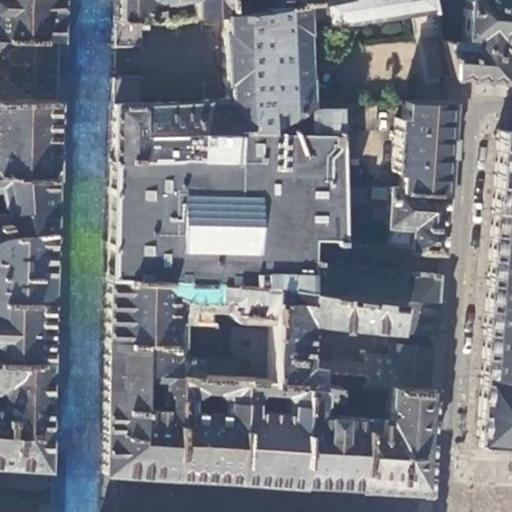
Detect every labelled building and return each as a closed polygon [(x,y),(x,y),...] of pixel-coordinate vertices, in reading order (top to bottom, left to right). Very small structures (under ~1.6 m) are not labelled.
[(0,0),(0,34),(53,34),(54,7),(53,0),(0,0)] [(111,0),(112,1),(111,17),(143,16),(154,15),(153,0),(170,0),(170,3),(193,1),(194,14),(220,13),(228,13),(227,0),(111,0)] [(431,0),(321,0),(273,7),(240,11),(240,12),(228,13),(220,13),(221,29),(218,29),(218,36),(221,36),(221,45),(218,45),(219,51),(221,51),(221,53),(221,60),(219,60),(219,66),(222,66),(222,75),(220,75),(220,82),(222,82),(222,97),(200,97),(200,99),(189,99),(191,131),(193,131),(260,129),(260,108),(271,108),(271,125),(306,103),(306,75),(304,75),(302,33),(305,33),(304,19),(322,19),(323,24),(325,26),(328,28),(333,27),(434,10),(431,0)] [(487,79),(511,80),(511,0),(464,0),(461,42),(441,40),(448,76),(487,79)] [(143,16),(111,17),(110,44),(135,43),(135,28),(143,27),(143,16)] [(0,99),(51,99),(52,82),(52,57),(53,34),(0,34),(0,46),(5,46),(5,80),(0,80),(0,99)] [(135,75),(109,76),(107,120),(106,156),(173,154),(173,152),(172,152),(172,138),(190,138),(190,143),(193,143),(193,131),(191,131),(189,99),(137,101),(135,75)] [(0,174),(49,175),(50,139),(51,99),(0,99),(0,174)] [(443,146),(446,100),(401,101),(400,117),(395,118),(390,171),(396,171),(395,188),(440,192),(443,146)] [(173,154),(106,156),(106,175),(105,210),(103,252),(102,276),(268,283),(306,287),(433,300),(434,274),(306,260),(308,236),(334,237),(333,183),(333,168),(332,129),(332,102),(309,103),(309,126),(260,129),(193,131),(193,143),(193,154),(173,154)] [(373,102),(332,102),(332,129),(373,128),(373,102)] [(511,131),(495,130),(473,447),(486,448),(486,446),(499,447),(499,449),(509,450),(509,448),(511,447),(511,131)] [(363,170),(333,168),(333,183),(363,185),(363,170)] [(0,235),(47,229),(48,211),(49,175),(0,174),(0,235)] [(440,192),(395,188),(386,187),(383,224),(386,224),(384,245),(406,247),(406,248),(437,251),(439,218),(440,192)] [(0,235),(0,299),(45,301),(46,270),(47,229),(0,235)] [(268,283),(102,276),(102,303),(101,338),(173,341),(174,305),(188,300),(218,301),(227,309),(227,311),(266,313),(267,296),(268,283)] [(431,334),(433,300),(306,287),(304,299),(267,296),(266,313),(265,329),(261,379),(297,381),(360,385),(384,387),(427,389),(430,347),(387,344),(386,357),(358,355),(357,363),(316,359),(311,364),(300,364),(303,318),(387,327),(387,329),(431,334)] [(0,299),(0,360),(44,362),(45,331),(45,301),(0,299)] [(229,327),(227,357),(225,376),(235,377),(261,379),(265,329),(229,327)] [(173,341),(101,338),(99,387),(98,404),(132,405),(132,403),(133,376),(145,377),(146,375),(156,376),(155,383),(167,385),(168,372),(225,376),(227,357),(172,355),(173,341)] [(0,463),(41,466),(42,412),(44,362),(0,360),(0,384),(9,384),(8,398),(0,405),(0,463)] [(167,385),(165,474),(198,477),(229,479),(235,377),(225,376),(168,372),(167,385)] [(261,379),(235,377),(229,479),(258,480),(291,482),(297,381),(261,379)] [(297,381),(291,482),(320,484),(353,486),(358,417),(360,385),(297,381)] [(132,405),(98,404),(96,470),(129,472),(165,474),(167,385),(155,383),(154,404),(132,403),(132,405)] [(425,428),(427,389),(384,387),(381,418),(358,417),(353,486),(389,488),(422,490),(427,439),(424,439),(425,428)]
